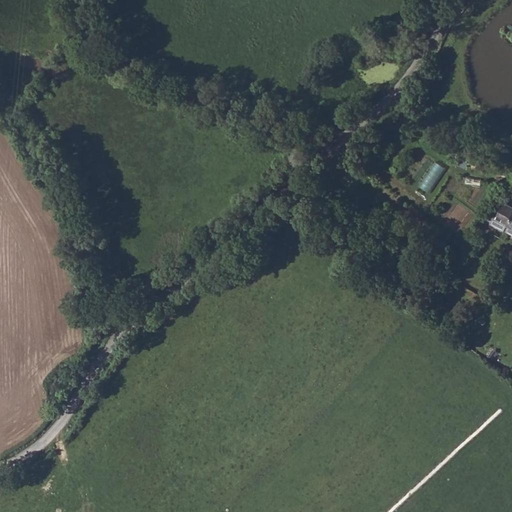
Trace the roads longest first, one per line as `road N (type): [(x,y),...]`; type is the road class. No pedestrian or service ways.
road 1 (unclassified): [(0,469),(49,441),(135,318),(186,286),(393,104),(462,0)]
road 2 (track): [(339,149),(107,55),(86,19),(91,0)]
road 3 (track): [(116,338),(70,197),(0,110)]
road 4 (track): [(511,146),(393,104)]
